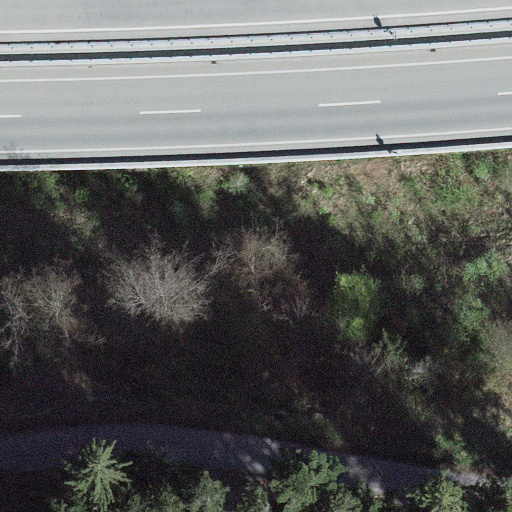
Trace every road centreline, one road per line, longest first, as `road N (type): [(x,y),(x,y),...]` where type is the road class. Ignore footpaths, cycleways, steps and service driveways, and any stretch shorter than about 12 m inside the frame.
road 1 (unclassified): [(511,495),(170,446),(0,453)]
road 2 (motorway): [(0,112),(511,88)]
